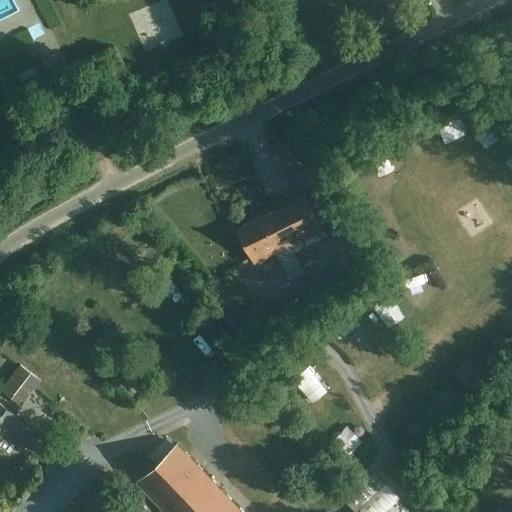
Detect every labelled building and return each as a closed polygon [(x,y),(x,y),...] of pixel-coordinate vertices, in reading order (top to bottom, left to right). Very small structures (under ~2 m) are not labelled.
[(291,249),(323,233),(305,195),(236,228),(250,259),(276,247),(291,278),(302,273),(291,249)] [(398,200),(381,206),(386,218),(402,211),(398,200)] [(117,233),(98,250),(112,267),(132,250),(117,233)] [(402,265),(421,256),(412,239),(393,249),(402,265)] [(152,267),(148,271),(154,278),(159,275),(152,267)] [(70,273),(46,295),(62,313),(86,292),(70,273)] [(170,305),(183,293),(170,279),(157,291),(170,305)] [(372,325),(390,318),(381,292),(363,298),(372,325)] [(80,331),(92,346),(114,329),(102,314),(80,331)] [(196,316),(185,325),(198,339),(208,330),(196,316)] [(100,342),(90,350),(97,358),(106,350),(100,342)] [(114,368),(123,379),(145,362),(135,350),(114,368)] [(1,388),(22,405),(42,379),(21,363),(1,388)] [(446,383),(466,391),(473,373),(453,365),(446,383)] [(109,366),(101,373),(107,381),(115,374),(109,366)] [(272,410),(257,394),(245,405),(260,421),(272,410)] [(40,450),(50,437),(46,434),(36,427),(28,421),(25,425),(18,419),(20,416),(0,400),(0,441),(12,425),(21,431),(19,434),(40,450)] [(511,417),(507,414),(490,435),(509,451),(511,446),(511,417)] [(43,418),(36,427),(46,434),(52,426),(43,418)] [(281,433),(265,446),(277,460),(292,448),(281,433)] [(168,511),(245,511),(177,442),(138,481),(168,511)] [(304,487),(316,501),(336,484),(324,470),(304,487)] [(406,511),(409,510),(398,499),(394,503),(380,489),(384,485),(373,474),(345,500),(356,511),(406,511)]
